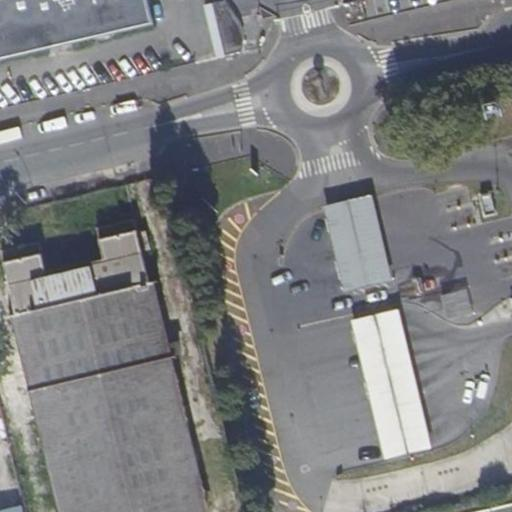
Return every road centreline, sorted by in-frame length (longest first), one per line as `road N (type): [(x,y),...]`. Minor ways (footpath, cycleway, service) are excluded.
road 1 (unclassified): [(0,165),(276,102)]
road 2 (unclassified): [(366,77),(511,41)]
road 3 (unclassified): [(276,102),(297,130),(332,135),(365,106),(366,77)]
road 4 (unclassified): [(366,77),(338,47),(310,45),(285,61),(276,102)]
